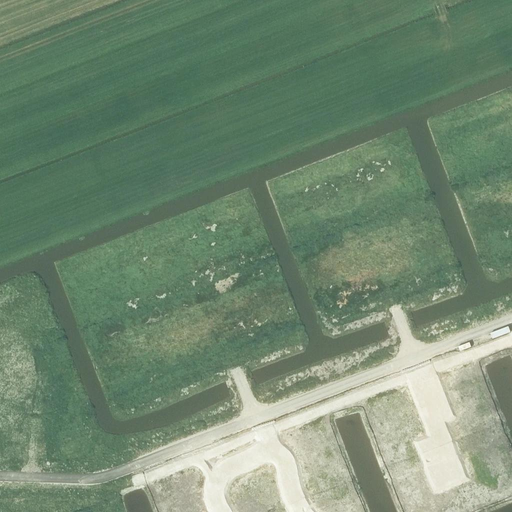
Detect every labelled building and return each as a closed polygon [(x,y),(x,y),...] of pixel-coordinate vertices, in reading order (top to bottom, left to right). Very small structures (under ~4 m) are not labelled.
[(456,366),(443,371),(447,383),(445,384),(448,392),(450,391),(451,393),(468,386),(465,376),(460,378),(456,366)] [(408,387),(386,395),(391,408),(386,409),(388,415),(400,411),(398,405),(412,400),(408,387)] [(474,402),(463,406),(465,412),(476,408),(474,402)] [(468,418),(452,424),(457,437),(479,428),(474,416),(479,414),(476,408),(465,412),(468,418)] [(297,429),(290,431),(295,444),(306,440),(308,446),(319,442),(312,423),(305,425),(304,424),(296,427),(297,429)] [(400,423),(389,427),(391,434),(395,432),(400,444),(422,436),(417,423),(402,429),(400,423)] [(491,440),(469,449),(474,462),(489,456),(491,461),(502,457),(500,451),(496,453),(491,440)] [(408,455),(397,459),(399,465),(404,463),(412,485),(425,480),(420,468),(422,467),(419,459),(417,460),(416,458),(410,460),(408,455)] [(326,475),(310,480),(314,492),(336,485),(333,473),(338,471),(336,465),(324,468),(326,475)] [(186,471),(169,477),(179,504),(196,497),(186,471)] [(260,474),(248,480),(259,502),(270,496),(272,501),(279,498),(273,487),(267,489),(260,474)] [(476,493),(471,496),(475,507),(481,504),(481,502),(493,498),(484,476),(471,481),(476,493)] [(248,481),(236,486),(243,502),(237,505),(240,511),(248,511),(246,508),(259,502),(248,481)] [(336,486),(314,492),(317,504),(334,500),(335,506),(347,503),(345,497),(340,498),(336,486)] [(438,499),(426,503),(429,511),(441,511),(452,508),(453,511),(454,511),(460,510),(456,499),(450,501),(448,495),(447,495),(446,493),(437,497),(438,499)]
